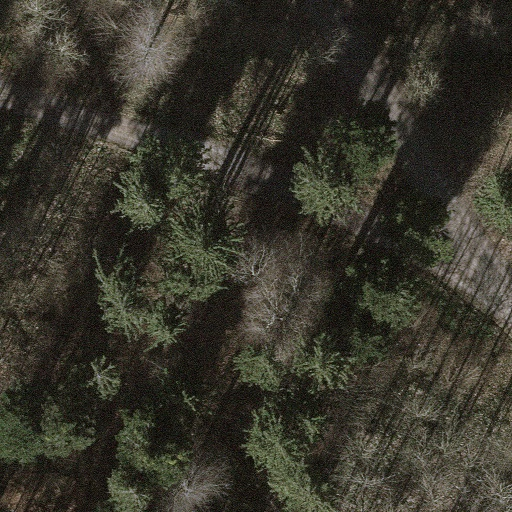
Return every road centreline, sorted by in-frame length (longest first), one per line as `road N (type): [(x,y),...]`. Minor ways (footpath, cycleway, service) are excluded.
road 1 (track): [(0,84),(511,285)]
road 2 (track): [(343,0),(511,280)]
